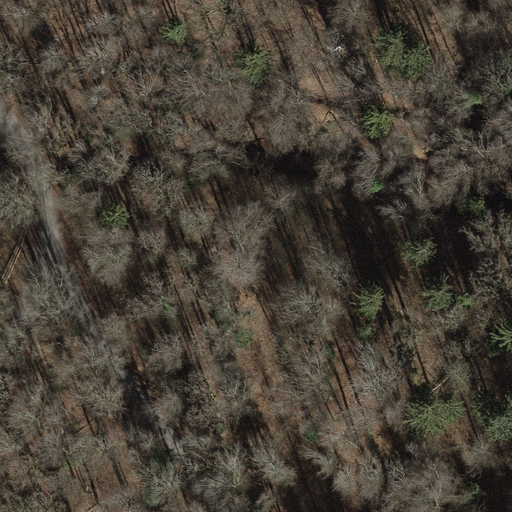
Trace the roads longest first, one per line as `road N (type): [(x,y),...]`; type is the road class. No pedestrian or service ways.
road 1 (track): [(221,511),(53,276)]
road 2 (track): [(53,276),(43,185),(0,110)]
